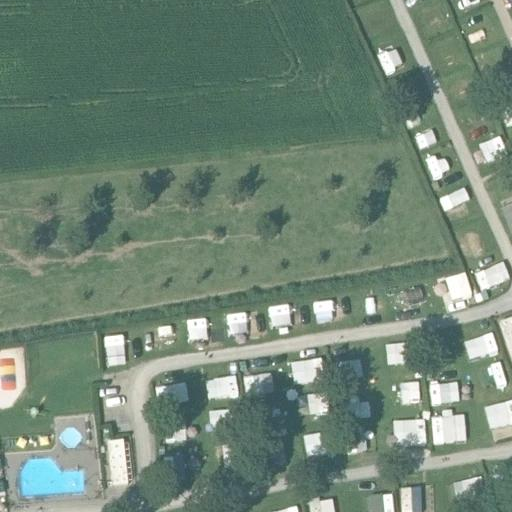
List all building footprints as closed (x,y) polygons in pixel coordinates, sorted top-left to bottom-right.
[(431,0),(423,4),(431,20),(447,13),(440,0),(431,0)] [(373,42),(397,29),(389,14),(365,27),(373,42)] [(408,68),(400,51),(383,59),(390,76),(408,68)] [(511,61),(484,69),(490,93),(511,87),(511,61)] [(451,220),(468,212),(460,193),(442,201),(451,220)] [(468,262),(490,254),(484,237),(462,245),(468,262)] [(498,268),(478,276),(484,292),(504,285),(498,268)] [(442,281),(448,305),(474,298),(467,274),(442,281)] [(408,308),(431,304),(427,285),(405,289),(408,308)] [(275,336),(292,335),(291,308),(274,309),(275,336)] [(511,320),(500,324),(511,359),(511,320)] [(240,345),(258,341),(255,322),(236,326),(240,345)] [(209,323),(193,324),(194,342),(210,342),(209,323)] [(495,335),(467,344),(472,362),(501,354),(495,335)] [(112,338),(113,357),(127,357),(125,337),(112,338)] [(391,366),(421,360),(418,341),(388,347),(391,366)] [(447,346),(427,347),(428,367),(448,366),(447,346)] [(371,382),(368,358),(338,362),(341,385),(371,382)] [(306,387),(326,383),(322,363),(302,367),(306,387)] [(509,380),(504,365),(485,371),(490,386),(509,380)] [(247,378),(250,398),(279,394),(276,374),(247,378)] [(209,381),(210,399),(240,397),(239,379),(209,381)] [(159,388),(161,409),(192,405),(189,384),(159,388)] [(302,425),(328,419),(323,397),(297,403),(302,425)] [(511,402),(487,409),(493,431),(511,425),(511,402)] [(348,406),(349,421),(373,419),(373,405),(348,406)] [(255,413),(256,429),(284,429),(284,412),(255,413)] [(220,416),(223,433),(243,430),(240,413),(220,416)] [(436,441),(456,440),(455,419),(435,420),(436,441)] [(429,421),(396,421),(396,447),(429,447),(429,421)] [(377,452),(376,430),(353,431),(354,453),(377,452)] [(329,434),(320,435),(322,456),(331,455),(329,434)] [(318,436),(306,438),(310,460),(321,458),(318,436)] [(123,443),(107,445),(112,489),(127,487),(123,443)] [(187,459),(169,460),(170,480),(187,480),(187,459)] [(484,479),(456,483),(458,502),(487,499),(484,479)] [(511,483),(496,484),(496,500),(511,499),(511,483)] [(403,489),(404,511),(424,511),(423,488),(403,489)] [(372,511),(386,511),(385,496),(372,497),(372,511)] [(312,511),(337,511),(335,501),(312,505),(312,511)]
